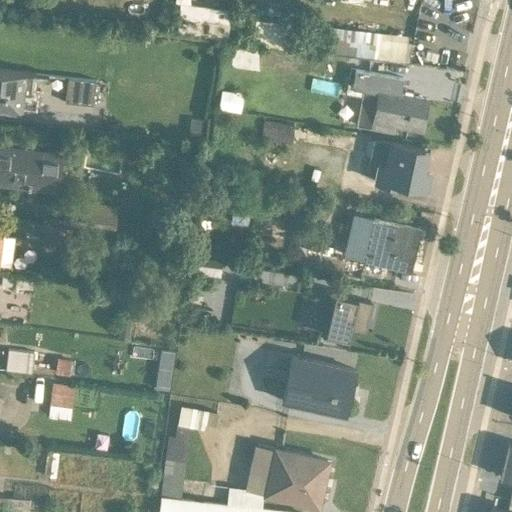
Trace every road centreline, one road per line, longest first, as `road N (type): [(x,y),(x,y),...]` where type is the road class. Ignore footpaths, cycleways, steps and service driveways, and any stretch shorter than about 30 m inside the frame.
road 1 (primary): [(511,39),(392,511)]
road 2 (primary): [(435,511),(511,174)]
